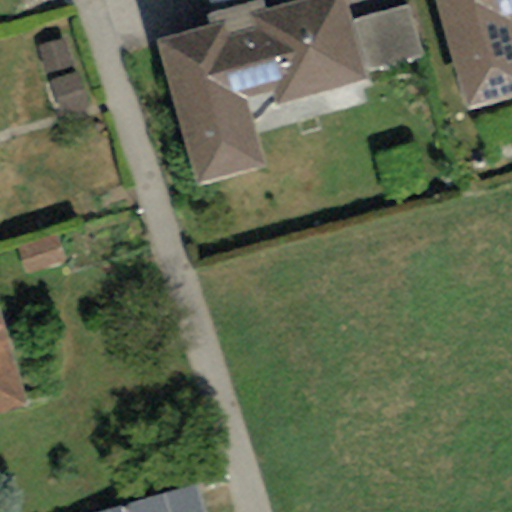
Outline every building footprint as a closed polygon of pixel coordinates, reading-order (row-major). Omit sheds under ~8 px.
[(342,0),(251,0),(152,29),(194,173),(263,153),(248,100),(362,67),(342,0)] [(511,0),(438,0),(466,96),(511,83),(511,0)] [(374,74),(425,65),(417,16),(366,25),(374,74)] [(0,309),(0,403),(26,396),(0,309)] [(204,511),(197,483),(95,511),(204,511)]
